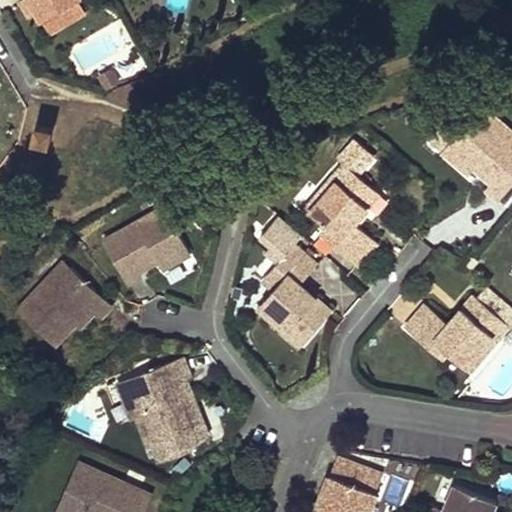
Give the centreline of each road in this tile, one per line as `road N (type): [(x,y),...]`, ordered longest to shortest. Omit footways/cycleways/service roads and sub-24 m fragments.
road 1 (residential): [(304,446),(205,313),(232,200)]
road 2 (residential): [(354,411),(376,334),(451,267)]
road 3 (residential): [(511,433),(354,411)]
